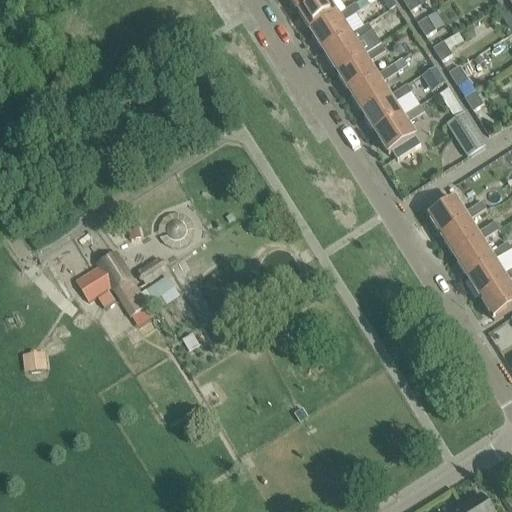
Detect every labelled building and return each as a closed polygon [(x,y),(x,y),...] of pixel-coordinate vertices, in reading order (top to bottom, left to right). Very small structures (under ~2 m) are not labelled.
[(159,14),(151,0),(80,0),(104,43),(159,14)] [(319,0),(288,0),(297,14),(319,0)] [(319,0),(297,14),(310,34),(337,17),(329,5),(335,0),(319,0)] [(372,0),(364,0),(355,6),(359,14),(375,4),(372,0)] [(390,0),(385,0),(382,2),(389,13),(396,8),(390,0)] [(410,16),(421,10),(414,0),(404,0),(401,2),(410,16)] [(511,1),(508,4),(508,3),(499,9),(505,17),(511,12),(511,1)] [(355,6),(337,17),(310,34),(323,55),(350,38),(342,25),(359,14),(355,6)] [(435,15),(427,20),(436,33),(444,28),(435,15)] [(436,33),(427,20),(417,27),(425,40),(436,33)] [(336,75),(363,58),(380,47),(368,27),(350,38),(323,55),(336,75)] [(78,28),(67,35),(77,52),(88,44),(78,28)] [(443,45),(432,51),(441,65),(451,58),(443,45)] [(349,96),(376,79),(368,66),(385,54),(380,47),(363,58),(336,75),(349,96)] [(362,116),(389,99),(380,86),(406,70),(402,62),(376,79),(349,96),(362,116)] [(459,69),(448,76),(457,89),(467,83),(459,69)] [(435,70),(421,78),(431,94),(445,86),(435,70)] [(406,88),(389,99),(362,116),(375,136),(402,119),(393,106),(411,95),(406,88)] [(471,89),(461,96),(472,114),(483,107),(471,89)] [(448,91),(439,96),(455,121),(464,116),(448,91)] [(419,108),(402,119),(375,136),(388,157),(391,155),(397,163),(420,148),(406,127),(424,115),(419,108)] [(447,127),(468,160),(485,149),(464,116),(455,121),(454,122),(447,127)] [(441,241),(468,224),(486,212),(481,205),(463,216),(455,203),(428,220),(441,241)] [(159,227),(158,236),(160,240),(165,247),(173,250),(181,250),(187,246),(192,239),(193,232),(191,224),(186,218),(178,215),(170,216),(164,220),(159,227)] [(468,224),(441,241),(454,261),(481,244),(507,228),(502,220),(476,236),(468,224)] [(467,281),(494,264),(511,253),(507,246),(489,257),(481,244),(454,261),(467,281)] [(135,262),(138,268),(146,280),(163,269),(152,252),(135,262)] [(114,292),(131,282),(114,256),(97,266),(99,269),(75,284),(88,305),(112,290),(114,292)] [(511,270),(502,277),(494,264),(467,281),(480,302),(507,285),(511,281),(511,270)] [(167,279),(147,291),(159,310),(179,298),(167,279)] [(114,292),(124,309),(131,320),(148,309),(131,282),(114,292)] [(511,292),(507,285),(480,302),(493,322),(511,310),(511,292)] [(155,319),(148,309),(131,320),(138,330),(155,319)] [(11,365),(33,365),(32,346),(11,347),(11,365)] [(490,511),(481,498),(459,511),(490,511)]
